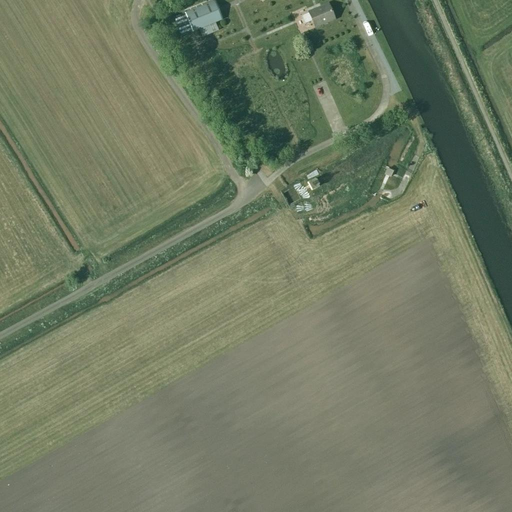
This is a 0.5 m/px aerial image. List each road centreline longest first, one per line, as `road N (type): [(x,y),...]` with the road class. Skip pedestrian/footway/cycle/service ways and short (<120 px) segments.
road 1 (unclassified): [(0,335),(229,209),(259,180)]
road 2 (track): [(246,193),(139,23),(140,0)]
